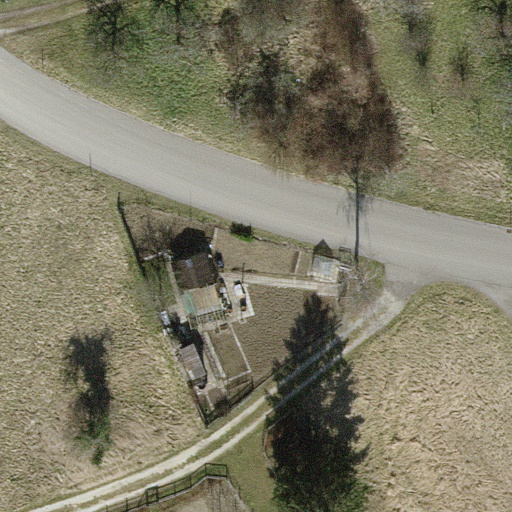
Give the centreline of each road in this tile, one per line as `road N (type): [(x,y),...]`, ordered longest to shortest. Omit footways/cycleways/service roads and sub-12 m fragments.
road 1 (tertiary): [(511,260),(229,187),(46,106),(0,75)]
road 2 (track): [(445,246),(306,375),(204,449),(67,511)]
